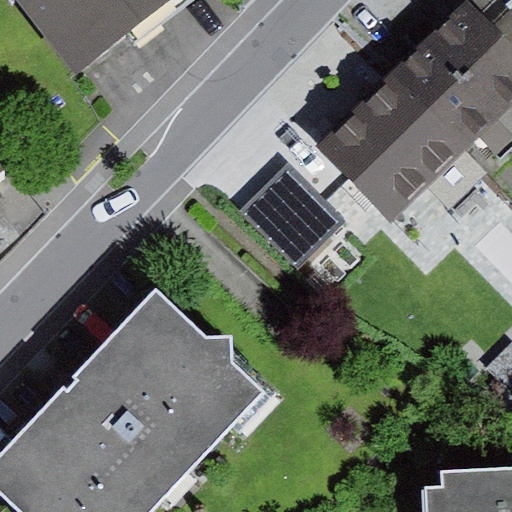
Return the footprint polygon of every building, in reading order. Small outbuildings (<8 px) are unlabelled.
[(21,0),(85,78),(181,0),(21,0)] [(511,49),(467,4),(420,50),(496,126),(511,109),(511,49)] [(420,50),(386,84),(461,160),(496,126),(420,50)] [(386,84),(352,117),(424,197),(461,160),(386,84)] [(424,197),(352,117),(316,151),(387,229),(424,197)] [(206,334),(156,288),(0,453),(0,487),(27,511),(147,511),(263,390),(234,360),(233,333),(206,334)] [(511,511),(511,462),(442,466),(443,484),(424,485),(425,511),(511,511)]
